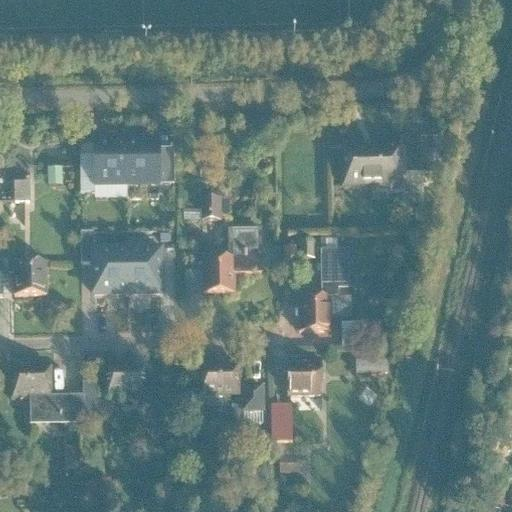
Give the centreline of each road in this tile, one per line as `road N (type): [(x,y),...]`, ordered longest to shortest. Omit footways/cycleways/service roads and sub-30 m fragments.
road 1 (residential): [(471,0),(448,52),(421,76),(383,91),(0,101)]
road 2 (residential): [(0,349),(235,345)]
